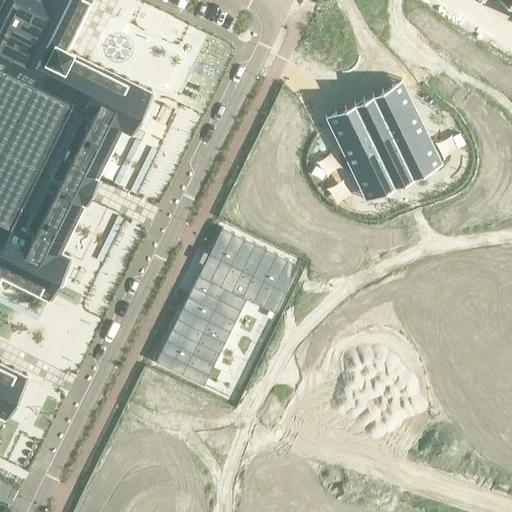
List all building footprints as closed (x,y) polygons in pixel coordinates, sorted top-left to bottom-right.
[(0,0),(0,410),(7,414),(14,400),(15,400),(21,387),(20,387),(27,373),(0,359),(0,270),(50,295),(57,281),(62,279),(65,273),(64,268),(70,254),(58,248),(83,198),(86,200),(99,175),(95,174),(120,124),(132,130),(140,115),(144,114),(147,107),(145,103),(152,89),(69,48),(82,22),(78,20),(87,0),(0,0)] [(207,46),(175,113),(197,123),(228,56),(207,46)] [(401,79),(326,115),(331,127),(366,198),(441,162),(408,92),(401,79)] [(221,228),(156,361),(204,384),(245,299),(273,313),(297,265),(221,228)] [(0,500),(0,511),(4,511),(8,504),(2,501),(0,500)]
